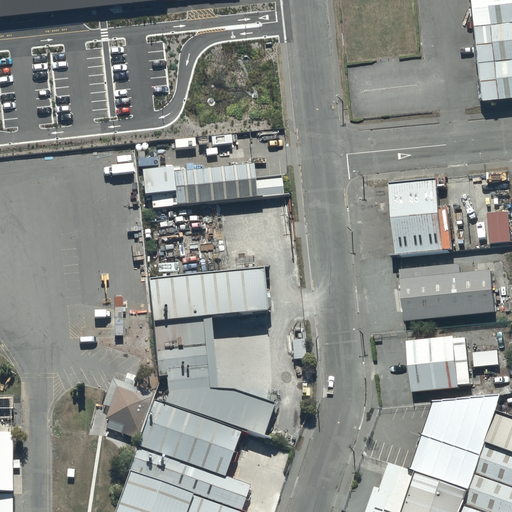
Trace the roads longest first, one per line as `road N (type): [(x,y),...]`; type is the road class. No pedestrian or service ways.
road 1 (unclassified): [(325,160),(345,379),(310,511)]
road 2 (unclassified): [(325,160),(511,140)]
road 3 (unclassified): [(306,0),(325,160)]
